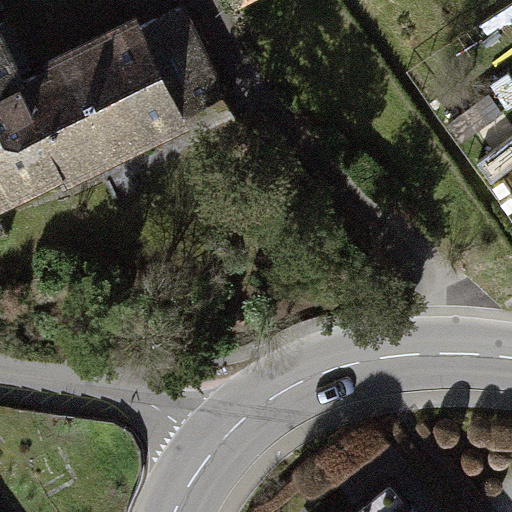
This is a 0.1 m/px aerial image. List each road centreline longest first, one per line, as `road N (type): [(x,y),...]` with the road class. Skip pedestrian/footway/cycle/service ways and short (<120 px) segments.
road 1 (residential): [(215,452),(270,401),(320,373),(425,355),(511,360)]
road 2 (residential): [(215,452),(138,394),(0,369)]
